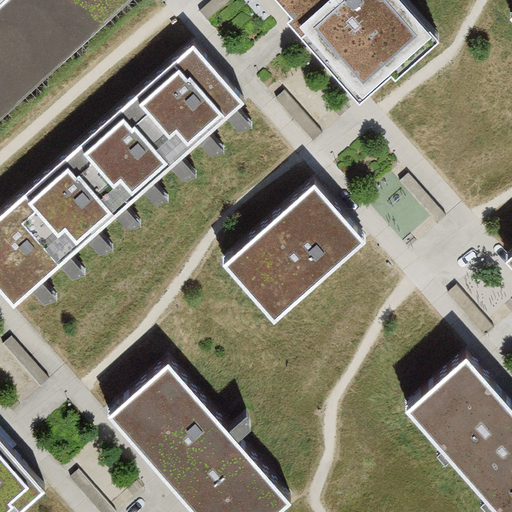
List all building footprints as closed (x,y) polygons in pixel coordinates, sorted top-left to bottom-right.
[(0,0),(0,116),(131,0),(0,0)] [(431,30),(404,0),(286,0),(364,88),(431,30)] [(254,102),(198,39),(79,144),(134,206),(254,102)] [(134,206),(79,144),(0,212),(0,285),(19,307),(134,206)] [(367,238),(313,176),(216,261),(270,322),(367,238)] [(511,511),(511,402),(464,348),(401,403),(496,511),(511,511)] [(265,511),(285,494),(162,357),(104,409),(196,511),(265,511)] [(0,511),(28,511),(54,489),(0,429),(0,511)]
